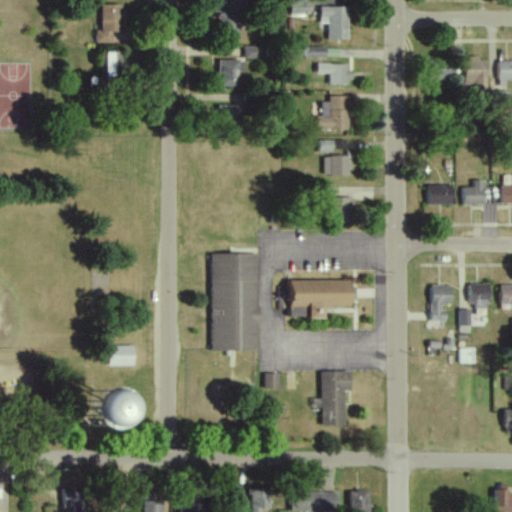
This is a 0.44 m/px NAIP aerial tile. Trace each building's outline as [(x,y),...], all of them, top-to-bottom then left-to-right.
[(241,40),(242,1),(224,0),(224,14),(217,14),(216,40),(241,40)] [(100,5),(100,31),(94,31),(94,43),(111,44),(111,33),(123,33),(124,5),(100,5)] [(327,41),(348,40),(347,7),(318,8),(319,24),(326,24),(327,41)] [(256,58),(255,46),(242,46),(242,59),(256,58)] [(302,57),(325,58),(325,48),(303,47),(302,57)] [(105,53),(104,78),(115,78),(115,69),(120,69),(120,53),(105,53)] [(479,57),(464,57),(464,85),(475,85),(475,92),(487,92),(488,61),(479,61),(479,57)] [(217,87),(238,87),(239,73),(243,73),(243,61),(217,60),(217,87)] [(427,83),(450,84),(451,61),(427,60),(427,83)] [(511,81),(511,61),(497,61),(497,81),(511,81)] [(328,85),(349,85),(349,65),(316,64),(316,74),(328,74),(328,85)] [(507,92),(491,92),(490,101),(507,102),(507,92)] [(320,103),(320,116),(315,116),(315,130),(347,131),(348,97),(328,97),(328,103),(320,103)] [(235,105),(216,106),(217,125),(236,124),(235,105)] [(344,140),(317,141),(317,152),(345,151),(344,140)] [(322,156),(322,175),(347,176),(348,156),(322,156)] [(484,205),(483,180),(471,181),(471,187),(460,187),(461,205),(484,205)] [(451,185),(426,185),(426,204),(451,205),(451,185)] [(500,203),(511,203),(511,185),(500,185),(500,203)] [(352,197),(330,197),(330,221),(352,222),(352,197)] [(210,351),(257,350),(256,253),(210,254),(210,351)] [(288,280),(288,317),(324,317),(324,307),(352,307),(352,280),(288,280)] [(486,307),(486,284),(466,283),(466,307),(486,307)] [(451,286),(430,285),(429,321),(443,321),(443,304),(450,304),(451,286)] [(511,305),(511,285),(498,285),(498,305),(511,305)] [(134,346),(109,346),(109,366),(134,366),(134,346)] [(473,363),(473,349),(457,349),(457,363),(473,363)] [(344,426),(343,391),(350,391),(350,371),(319,371),(320,398),(311,399),(311,408),(320,408),(320,426),(344,426)] [(278,374),(263,374),(263,388),(278,388),(278,374)] [(511,377),(502,377),(502,390),(511,390),(511,377)] [(133,422),(131,387),(98,389),(101,424),(133,422)] [(503,432),(511,431),(511,409),(502,409),(503,432)] [(61,508),(80,507),(79,488),(61,488),(61,508)] [(267,509),(268,490),(246,489),(245,511),(259,511),(260,509),(267,509)] [(348,491),(348,511),(368,511),(368,491),(348,491)] [(511,511),(511,491),(494,491),(493,511),(511,511)] [(337,511),(337,493),(289,492),(289,511),(314,511),(337,511)] [(177,511),(200,511),(202,504),(180,499),(177,511)] [(141,511),(160,511),(160,501),(142,501),(141,511)]
